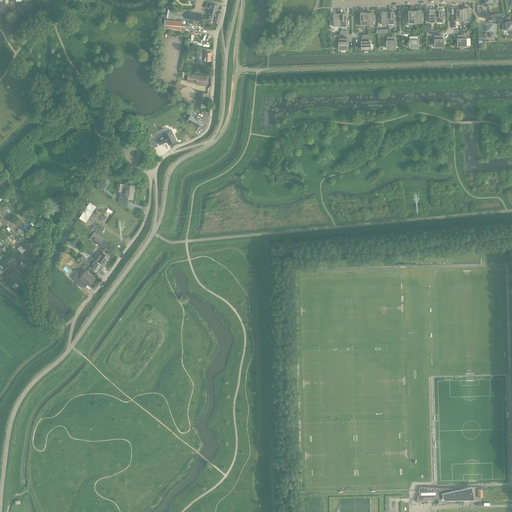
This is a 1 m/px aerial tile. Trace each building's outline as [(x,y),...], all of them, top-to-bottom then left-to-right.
[(207,3),(206,8),(210,9),(208,15),(210,15),(208,20),(214,22),(214,21),(219,22),(221,13),(217,12),(218,5),(207,3)] [(469,8),(463,9),(463,21),(471,20),(471,15),(472,15),(472,11),(469,12),(469,8)] [(442,9),(436,10),(436,22),(444,21),(444,16),(445,16),(445,13),(442,13),(442,9)] [(463,21),(463,9),(456,9),(456,12),(454,12),(454,16),(455,16),(455,21),(463,21)] [(175,10),(171,10),(169,18),(176,19),(177,18),(183,19),(184,13),(175,11),(175,10)] [(421,10),(415,11),(415,23),(423,22),(423,17),(424,17),(424,13),(422,14),(421,10)] [(436,22),(436,10),(429,10),(429,13),(427,13),(427,17),(428,17),(428,22),(436,22)] [(394,11),(388,12),(388,24),(396,23),(396,18),(397,18),(397,15),(395,15),(394,11)] [(415,23),(415,11),(408,11),(408,14),(406,14),(406,18),(407,18),(407,23),(415,23)] [(373,12),(367,13),(367,25),(375,24),(375,19),(376,19),(376,15),(374,16),(373,12)] [(388,24),(388,12),(381,12),(381,15),(379,15),(379,19),(380,19),(380,24),(388,24)] [(367,25),(367,13),(360,13),(360,16),(358,16),(358,20),(359,20),(359,25),(367,25)] [(340,26),(340,14),(333,14),(333,17),(331,17),(331,21),(332,21),(332,26),(340,26)] [(346,14),(340,14),(340,26),(348,25),(348,20),(349,20),(349,17),(347,17),(346,14)] [(164,28),(181,30),(182,21),(165,20),(164,28)] [(511,21),(505,23),(502,24),(503,30),(507,30),(510,29),(511,36),(511,35),(511,21)] [(493,23),(486,24),(483,24),(483,31),(486,31),(490,31),(490,37),(497,37),(497,24),(493,24),(493,23)] [(435,39),(434,39),(435,47),(437,47),(437,49),(441,48),(441,47),(444,47),(444,41),(443,41),(443,35),(439,36),(435,36),(435,39)] [(457,40),(457,46),(460,46),(460,48),(464,48),(464,46),(467,46),(467,38),(466,38),(466,35),(458,35),(458,40),(457,40)] [(409,42),(409,43),(407,43),(408,47),(409,47),(409,48),(412,48),(412,49),(416,49),(416,48),(419,47),(419,39),(418,39),(418,36),(410,36),(410,42),(409,42)] [(387,40),(386,40),(387,48),(389,48),(390,50),(393,50),(393,48),(396,48),(396,42),(395,42),(395,37),(387,37),(387,40)] [(338,42),(339,50),(341,50),(342,52),(345,51),(345,50),(348,50),(348,44),(347,44),(347,38),(339,39),(339,42),(338,42)] [(362,43),(361,43),(361,49),(364,49),(364,51),(368,51),(368,49),(371,49),(371,41),(370,41),(370,38),(362,38),(362,43)] [(202,54),(202,60),(203,60),(211,61),(211,52),(202,52),(201,52),(201,53),(202,54)] [(188,74),(188,80),(197,80),(196,85),(206,85),(207,76),(188,74)] [(197,98),(197,101),(199,101),(198,107),(204,107),(205,102),(206,102),(207,93),(198,92),(198,98),(197,98)] [(187,120),(187,121),(191,123),(193,124),(193,125),(193,124),(199,128),(199,127),(202,121),(203,121),(199,118),(197,117),(196,117),(191,114),(190,114),(191,115),(188,121),(187,120)] [(163,137),(157,141),(160,147),(165,144),(166,143),(168,146),(175,142),(169,131),(162,136),(163,137)] [(101,180),(97,187),(103,191),(106,186),(104,185),(106,183),(101,180)] [(118,183),(117,191),(121,191),(121,190),(125,191),(124,198),(132,199),(134,186),(118,183)] [(90,202),(80,218),(86,222),(96,207),(90,202)] [(95,238),(93,241),(99,245),(102,241),(96,237),(95,238)] [(102,252),(99,257),(96,255),(94,258),(97,260),(96,261),(99,263),(103,266),(104,266),(103,266),(109,257),(102,252)] [(90,263),(93,265),(92,266),(94,267),(93,268),(99,272),(103,266),(99,263),(96,261),(92,258),(89,261),(83,255),(79,259),(87,266),(90,263)] [(91,275),(86,270),(80,277),(76,273),(72,278),(83,288),(87,283),(89,285),(95,279),(91,276),(91,275)] [(471,486),(468,487),(463,488),(463,486),(455,488),(420,486),(418,493),(419,493),(419,495),(418,495),(416,502),(438,499),(439,502),(437,503),(438,505),(458,503),(458,504),(464,503),(464,502),(464,499),(474,499),(471,486)]
